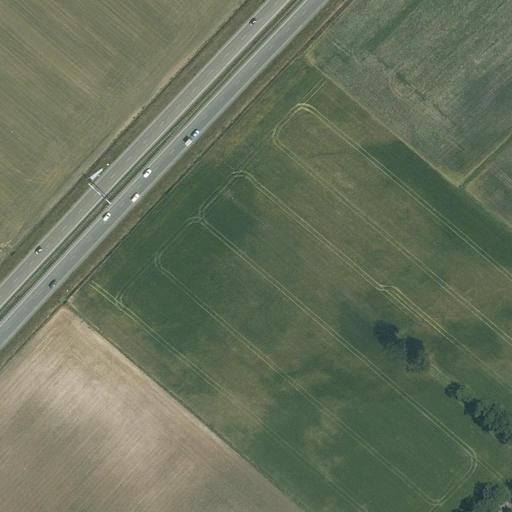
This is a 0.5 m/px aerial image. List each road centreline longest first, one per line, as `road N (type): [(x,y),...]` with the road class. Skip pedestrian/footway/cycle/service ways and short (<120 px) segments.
road 1 (trunk): [(0,336),(317,0)]
road 2 (trunk): [(280,0),(0,297)]
